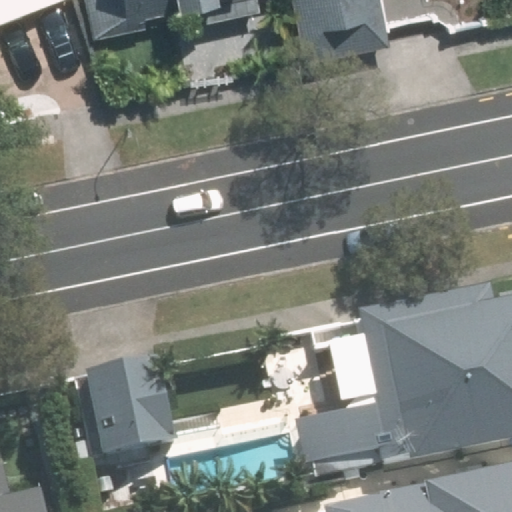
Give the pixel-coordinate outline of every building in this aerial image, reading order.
[(0,0),(0,34),(3,34),(0,25),(0,10),(33,0),(0,0)] [(90,0),(93,13),(166,0),(299,0),(308,50),(393,35),(386,0),(90,0)] [(493,287),(362,311),(379,404),(293,420),(304,478),(511,439),(511,298),(495,302),(493,287)] [(85,371),(103,455),(185,438),(168,354),(85,371)] [(0,511),(58,511),(52,484),(24,491),(16,461),(0,464),(0,511)] [(511,511),(511,465),(338,502),(340,511),(511,511)]
